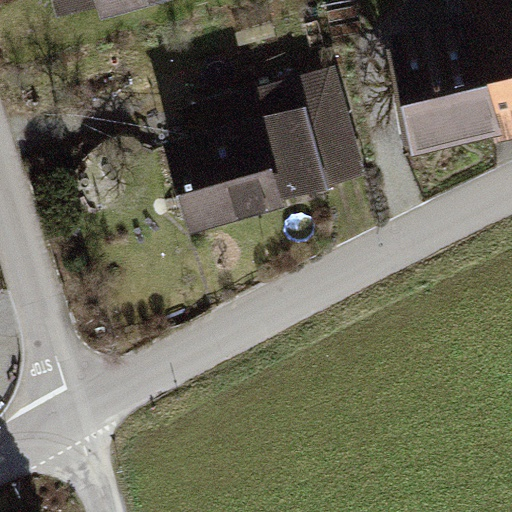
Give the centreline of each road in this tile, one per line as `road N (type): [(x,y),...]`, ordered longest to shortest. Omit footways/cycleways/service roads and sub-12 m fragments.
road 1 (unclassified): [(511,199),(71,416)]
road 2 (residential): [(71,416),(0,177)]
